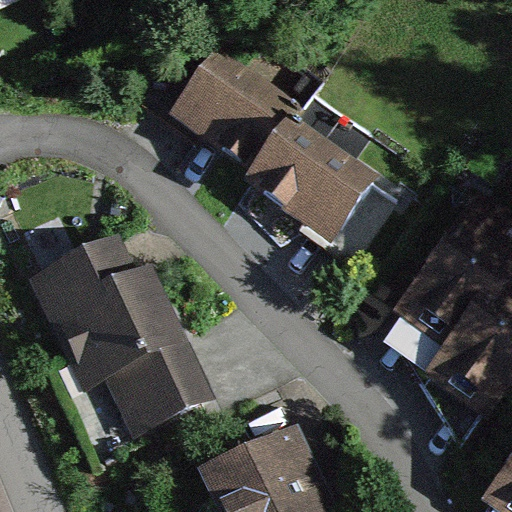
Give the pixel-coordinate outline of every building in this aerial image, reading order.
[(311,115),(227,61),(180,135),(254,185),(311,115)] [(388,177),(311,115),(254,185),(332,247),(388,177)] [(511,228),(480,207),(404,322),(450,352),(483,302),(491,307),(511,274),(511,228)] [(120,253),(40,290),(119,461),(224,412),(162,279),(138,291),(120,253)] [(511,378),(511,274),(491,307),(483,302),(450,352),(431,381),(487,417),(511,378)] [(326,511),(292,442),(219,478),(235,511),(326,511)] [(511,511),(511,478),(492,507),(499,511),(511,511)]
